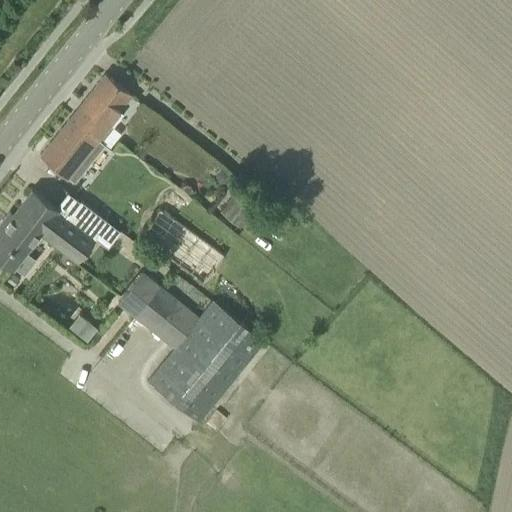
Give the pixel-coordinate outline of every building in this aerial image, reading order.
[(97,137),(101,141),(105,143),(110,148),(121,133),(108,123),(131,95),(104,73),(72,113),(98,136),(97,137)] [(105,143),(101,141),(97,137),(98,136),(72,113),(40,154),(67,175),(74,181),(105,143)] [(230,176),(221,188),(232,197),(221,210),(241,226),(261,201),(230,176)] [(77,262),(95,238),(94,237),(62,213),(58,209),(58,208),(32,188),(0,229),(0,259),(12,269),(14,266),(24,273),(35,259),(25,252),(40,233),(77,262)] [(75,197),(62,213),(94,237),(107,221),(75,197)] [(224,253),(160,207),(138,237),(202,283),(224,253)] [(198,316),(159,285),(142,271),(117,303),(133,317),(172,348),(147,380),(199,422),(265,341),(213,299),(198,316)] [(82,311),(72,324),(89,338),(100,326),(82,311)]
